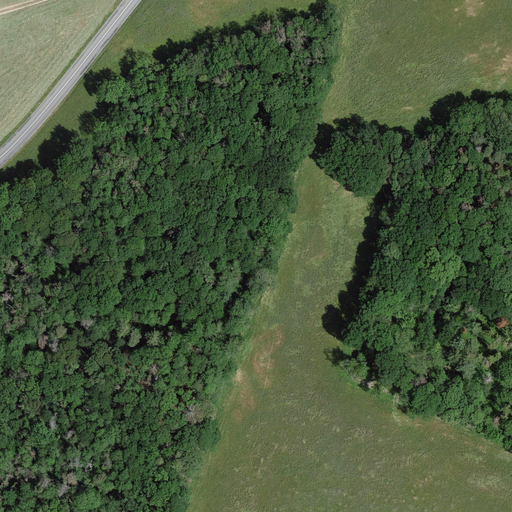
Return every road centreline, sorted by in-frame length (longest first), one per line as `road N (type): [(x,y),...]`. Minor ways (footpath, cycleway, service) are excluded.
road 1 (secondary): [(133,0),(0,159)]
road 2 (track): [(113,511),(141,488),(159,454),(195,350)]
